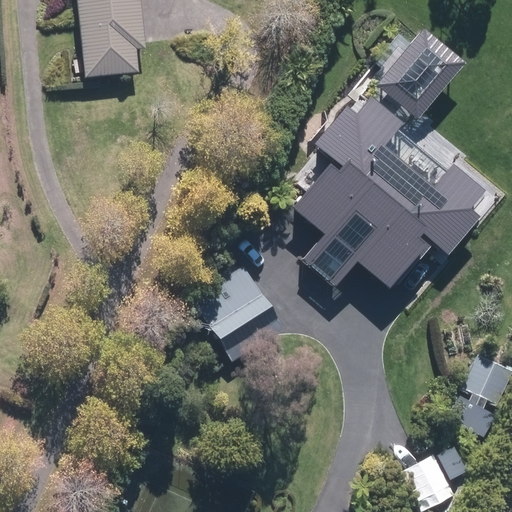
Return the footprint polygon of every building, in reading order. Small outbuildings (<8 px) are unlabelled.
[(82,0),(90,69),(142,63),(135,0),(82,0)] [(368,51),(346,80),(340,75),(328,91),(333,96),(331,99),(344,110),(350,102),(367,115),(399,75),(368,51)] [(354,266),(384,291),(455,208),(421,180),(403,201),(378,180),(404,149),(367,118),(295,203),(323,227),(327,223),(365,254),(354,266)] [(189,300),(214,339),(266,308),(241,267),(189,300)] [(459,387),(493,405),(511,370),(477,352),(459,387)] [(399,470),(419,511),(454,496),(432,453),(399,470)] [(389,511),(410,511),(412,509),(394,501),(389,511)]
